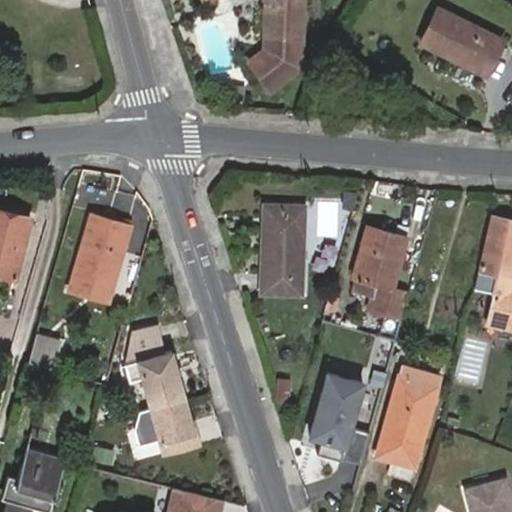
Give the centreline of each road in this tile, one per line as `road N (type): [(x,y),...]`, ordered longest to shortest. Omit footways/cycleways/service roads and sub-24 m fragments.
road 1 (residential): [(161,135),(206,305),(277,511)]
road 2 (residential): [(511,162),(161,135)]
road 3 (unknown): [(73,138),(0,406)]
road 4 (residential): [(161,135),(0,145)]
road 5 (residential): [(123,0),(161,135)]
